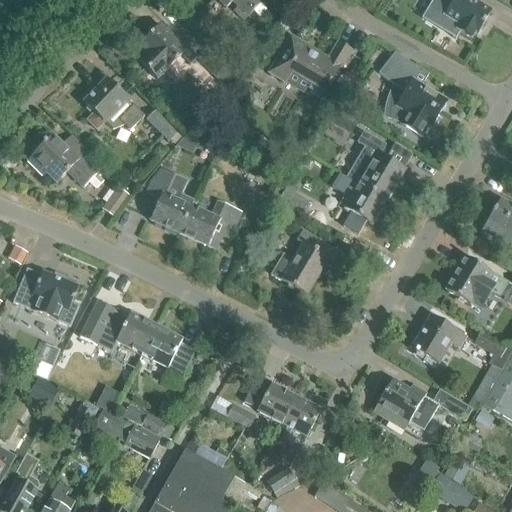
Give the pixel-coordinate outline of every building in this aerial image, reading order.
[(215,0),(226,10),(233,3),(238,9),(234,13),(244,23),(261,6),(255,0),(215,0)] [(440,25),(458,36),(462,29),(477,37),(491,13),(468,0),(436,0),(427,15),(441,23),(440,25)] [(166,74),(182,58),(203,79),(208,72),(222,86),(232,75),(211,55),(202,65),(188,51),(190,49),(180,39),(176,42),(160,27),(140,48),(147,54),(137,64),(157,83),(166,74)] [(311,87),(309,89),(323,97),(340,69),(341,69),(351,52),(338,45),(328,61),(290,39),(269,75),(285,84),(291,75),(311,87)] [(400,126),(420,138),(427,127),(430,129),(445,104),(420,89),(427,76),(393,56),(377,76),(394,89),(387,119),(401,125),(400,126)] [(94,115),(87,123),(97,133),(105,124),(113,132),(118,130),(124,128),(129,134),(144,118),(133,108),(107,82),(84,105),(94,115)] [(226,109),(218,104),(214,111),(221,116),(226,109)] [(357,123),(335,109),(327,123),(349,136),(357,123)] [(155,112),(146,122),(169,145),(178,135),(155,112)] [(386,204),(400,180),(404,173),(380,159),(386,148),(363,134),(356,145),(364,150),(346,180),(359,188),(386,204)] [(34,157),(27,164),(43,179),(46,176),(56,185),(67,174),(83,190),(89,184),(95,190),(102,183),(96,177),(100,172),(79,148),(69,139),(62,147),(53,138),(42,149),(37,146),(31,152),(34,157)] [(280,155),(259,143),(250,158),(271,170),(280,155)] [(151,192),(158,195),(162,197),(150,223),(179,236),(190,210),(194,202),(181,196),(187,183),(161,171),(151,192)] [(265,194),(277,200),(284,184),(272,179),(265,194)] [(386,204),(359,188),(346,180),(340,190),(341,195),(347,199),(341,209),(372,228),(386,204)] [(308,205),(292,195),(295,191),(287,186),(276,204),(284,208),(300,218),(308,205)] [(102,215),(112,221),(127,200),(117,193),(102,215)] [(511,209),(501,202),(482,234),(511,252),(511,250),(511,209)] [(242,215),(231,210),(219,204),(212,220),(190,210),(179,236),(215,252),(222,238),(229,242),(242,215)] [(295,244),(303,248),(294,262),(283,255),(271,277),(281,283),(281,284),(305,298),(327,262),(345,273),(351,263),(302,233),(295,244)] [(9,259),(21,266),(26,256),(14,250),(9,259)] [(472,305),(482,311),(491,295),(501,299),(509,285),(466,260),(446,293),(471,307),(472,305)] [(42,277),(28,271),(13,305),(33,313),(33,314),(57,324),(70,330),(80,308),(73,305),(79,290),(43,274),(42,277)] [(143,358),(157,329),(131,316),(116,345),(143,358)] [(438,367),(451,346),(458,351),(466,338),(458,334),(432,318),(412,351),(438,367)] [(183,342),(157,329),(143,358),(169,371),(169,370),(184,378),(197,353),(182,346),(183,342)] [(511,350),(480,333),(473,346),(492,356),(487,365),(489,366),(465,407),(472,410),(477,413),(511,353),(511,350)] [(0,342),(0,357),(4,359),(10,348),(0,342)] [(511,424),(511,357),(510,361),(483,407),(511,424)] [(47,409),(57,391),(36,380),(26,397),(47,409)] [(404,434),(409,425),(427,396),(413,388),(411,392),(393,382),(378,407),(373,415),(404,434)] [(282,427),(296,399),(272,386),(257,414),(282,427)] [(105,389),(95,408),(110,415),(120,397),(105,389)] [(465,407),(438,391),(432,403),(464,423),(472,410),(465,407)] [(282,448),(291,432),(306,440),(321,412),(296,399),(282,427),(273,443),(282,448)] [(226,420),(247,431),(254,419),(233,407),(226,420)] [(65,432),(78,440),(91,416),(78,409),(65,432)] [(133,427),(158,440),(159,440),(166,427),(130,409),(124,423),(133,427)] [(116,442),(125,426),(102,413),(87,438),(109,452),(115,442),(116,442)] [(148,460),(158,440),(133,427),(123,447),(148,460)] [(468,434),(462,445),(477,454),(484,442),(468,434)] [(218,449),(215,455),(225,461),(229,455),(222,451),(218,449)] [(0,486),(15,459),(0,450),(0,486)] [(229,511),(231,510),(221,505),(235,481),(186,452),(151,511),(229,511)] [(16,482),(0,510),(0,511),(24,511),(37,489),(36,483),(28,479),(29,478),(38,462),(26,456),(14,477),(18,479),(16,482)] [(451,462),(443,475),(458,485),(466,470),(451,462)] [(287,469),(265,483),(272,494),(294,480),(287,469)] [(456,511),(463,511),(472,499),(438,475),(427,491),(456,511)] [(46,502),(49,504),(43,511),(71,511),(76,504),(64,497),(68,491),(56,484),(46,502)] [(261,499),(254,510),(258,511),(262,511),(268,503),(261,499)] [(129,511),(123,508),(111,501),(105,511),(129,511)] [(364,511),(349,503),(343,511),(364,511)]
